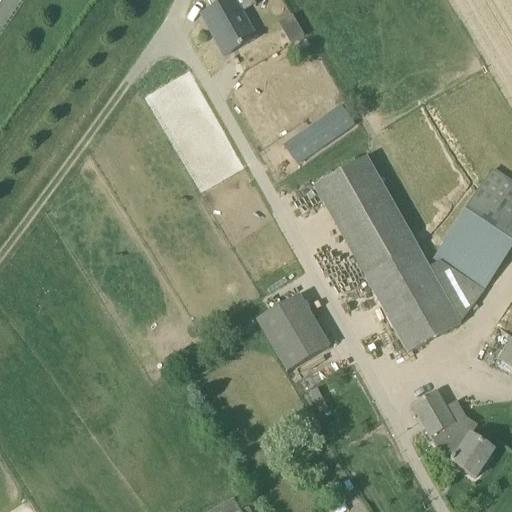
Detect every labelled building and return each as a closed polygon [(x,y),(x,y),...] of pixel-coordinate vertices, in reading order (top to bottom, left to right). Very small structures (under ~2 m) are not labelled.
[(233,1),(234,0),(206,0),(212,11),(201,17),(224,58),(255,41),(233,1)] [(301,136),(283,148),(298,169),(356,129),(347,115),(306,144),(301,136)] [(407,356),(462,325),(427,269),(365,160),(313,189),(407,356)] [(511,185),(492,172),(434,259),(484,292),(511,250),(511,185)] [(297,296),(252,320),(281,375),(326,351),(297,296)] [(511,370),(511,338),(497,361),(511,370)] [(411,408),(424,432),(429,440),(430,439),(439,456),(451,464),(451,465),(474,481),(492,453),(469,438),(453,427),(454,426),(436,395),(411,408)]
